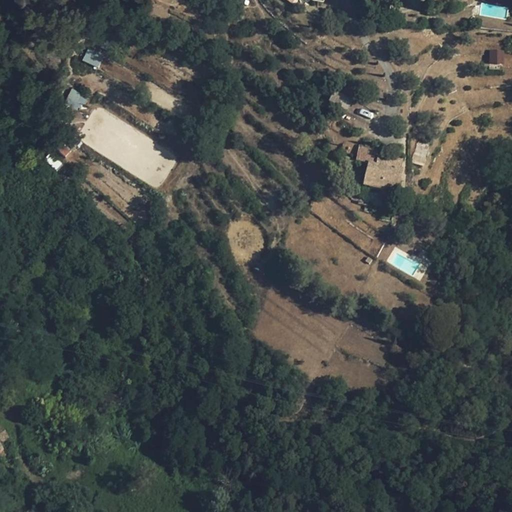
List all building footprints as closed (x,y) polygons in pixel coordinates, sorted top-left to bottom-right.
[(280,0),(293,8),(299,0),(280,0)] [(88,48),(82,60),(98,67),(103,55),(88,48)] [(490,64),(502,64),(502,49),(489,49),(490,64)] [(75,112),(86,101),(75,89),(64,100),(75,112)] [(396,192),(398,188),(401,169),(400,169),(401,162),(377,157),(378,149),(359,145),(355,160),(367,163),(362,185),(396,192)] [(426,152),(415,148),(410,161),(421,166),(426,152)] [(50,153),(45,158),(55,167),(59,162),(50,153)] [(167,160),(129,162),(130,180),(167,179),(167,160)]
